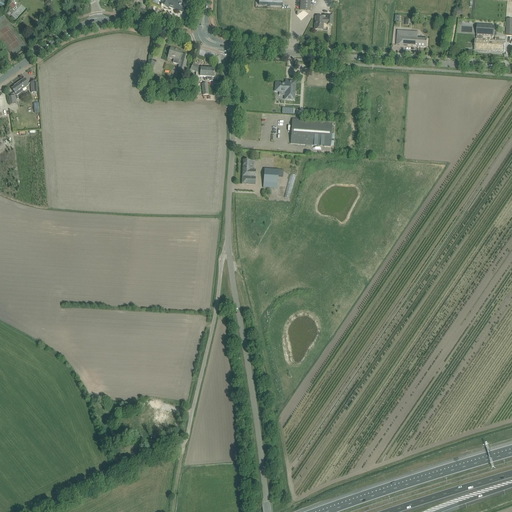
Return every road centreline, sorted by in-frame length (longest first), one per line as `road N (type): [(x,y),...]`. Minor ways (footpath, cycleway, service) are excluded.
road 1 (unclassified): [(48,511),(187,436),(227,237)]
road 2 (tertiary): [(511,68),(220,43)]
road 3 (unclassified): [(267,511),(227,237)]
road 4 (unclassified): [(227,237),(231,114),(220,43)]
road 5 (motorway): [(511,452),(326,511)]
road 6 (motorway): [(389,511),(511,473)]
